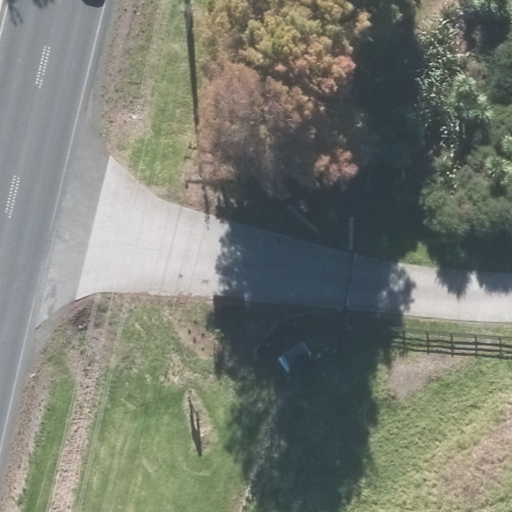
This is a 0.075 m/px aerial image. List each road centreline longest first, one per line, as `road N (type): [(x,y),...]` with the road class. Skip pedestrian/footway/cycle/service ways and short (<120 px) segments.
road 1 (track): [(0,253),(397,289),(475,281),(511,263)]
road 2 (secondary): [(0,186),(43,0)]
